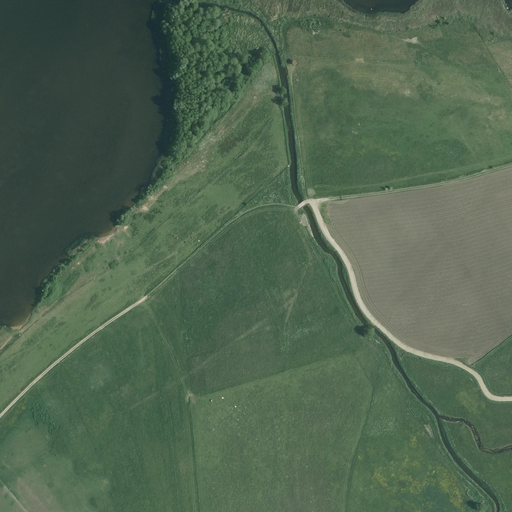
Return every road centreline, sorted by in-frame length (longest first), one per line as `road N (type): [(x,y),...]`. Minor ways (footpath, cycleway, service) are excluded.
road 1 (unclassified): [(511,399),(490,395),(467,368),(391,337),(359,300),(313,201),(298,207)]
road 2 (track): [(313,201),(511,164)]
road 3 (track): [(298,207),(295,219),(349,320),(395,371)]
road 4 (track): [(145,294),(0,415)]
road 5 (track): [(490,511),(395,371)]
